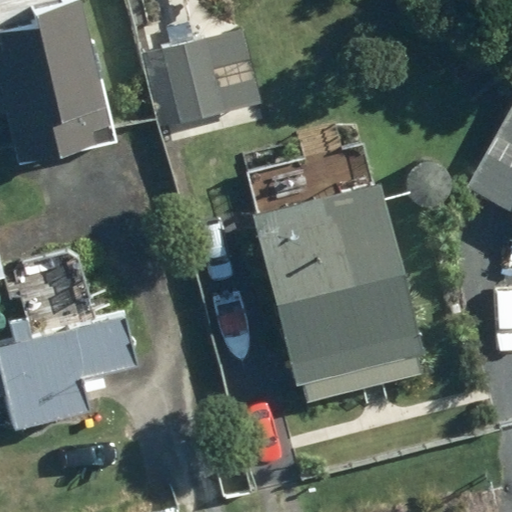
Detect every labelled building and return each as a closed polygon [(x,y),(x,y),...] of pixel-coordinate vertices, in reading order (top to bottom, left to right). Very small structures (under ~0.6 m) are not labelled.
[(21,0),(0,5),(0,55),(22,149),(100,131),(97,119),(114,115),(108,90),(115,89),(93,0),(21,0)] [(225,107),(207,30),(162,40),(171,77),(153,81),(160,113),(179,108),(181,117),(225,107)] [(259,192),(274,197),(286,190),(291,177),(284,163),(270,160),(258,166),(252,180),(259,192)] [(257,204),(299,375),(425,344),(383,174),(257,204)] [(0,274),(9,271),(0,238),(0,274)] [(142,356),(131,305),(35,327),(32,313),(15,317),(19,332),(0,337),(0,386),(9,384),(18,420),(96,401),(88,368),(142,356)]
